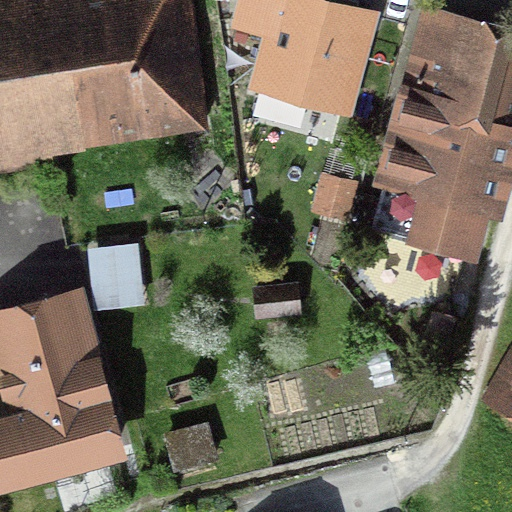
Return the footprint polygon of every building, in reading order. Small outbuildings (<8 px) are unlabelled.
[(176,0),(99,0),(0,18),(0,147),(197,111),(176,0)] [(380,2),(371,0),(235,0),(230,20),(262,29),(247,83),(352,110),(380,2)] [(500,207),(511,156),(511,15),(446,0),(416,0),(373,177),(416,187),(405,234),(478,252),(489,204),(500,207)] [(0,478),(126,446),(82,281),(0,301),(0,369),(10,406),(0,408),(0,478)] [(261,313),(303,308),(301,285),(259,290),(261,313)]
